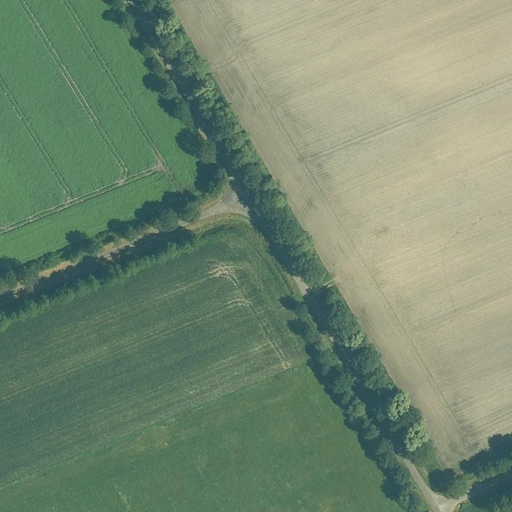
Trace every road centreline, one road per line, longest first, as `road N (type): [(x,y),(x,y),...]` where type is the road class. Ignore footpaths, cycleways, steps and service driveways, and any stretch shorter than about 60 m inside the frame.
road 1 (residential): [(242,195),(436,508)]
road 2 (residential): [(242,195),(0,292)]
road 3 (residential): [(133,0),(242,195)]
